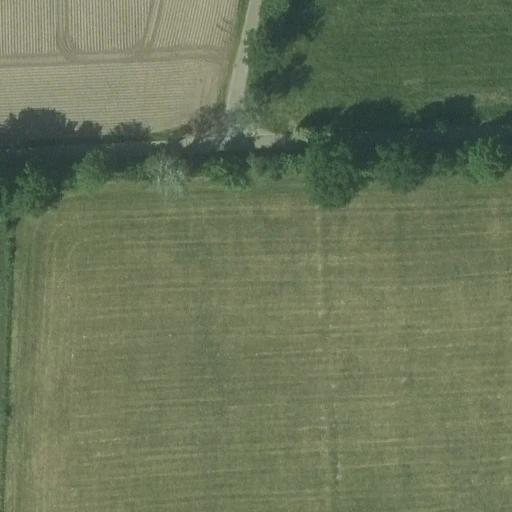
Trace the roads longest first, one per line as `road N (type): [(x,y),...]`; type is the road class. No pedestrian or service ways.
road 1 (unclassified): [(228,141),(511,129)]
road 2 (unclassified): [(0,150),(228,141)]
road 3 (residential): [(259,0),(228,141)]
